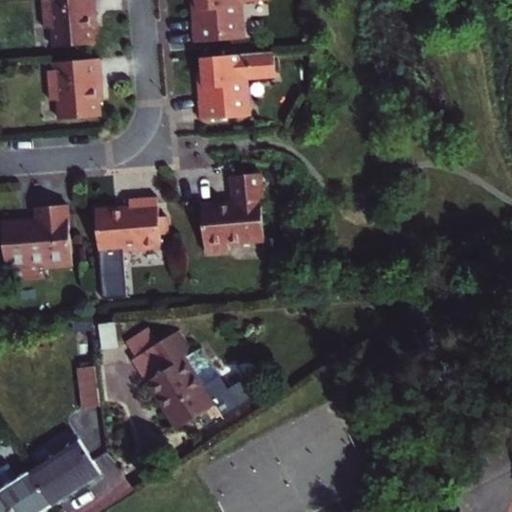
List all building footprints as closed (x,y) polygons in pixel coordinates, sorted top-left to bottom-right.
[(46,0),(49,28),(56,28),(58,47),(99,44),(98,26),(97,16),(101,16),(99,0),(46,0)] [(203,23),(197,23),(199,43),(246,40),(243,4),(274,2),(274,0),(201,0),(202,8),(203,23)] [(208,99),(202,100),(204,120),(251,117),(248,81),(280,79),(278,52),(205,57),(207,85),(208,99)] [(102,89),(106,88),(103,58),(58,61),(59,70),(55,70),(51,70),(54,101),(61,100),(63,119),(104,116),(103,99),(102,89)] [(205,207),(209,257),(232,255),(231,247),(268,244),(265,207),(268,207),(265,174),(236,176),(239,205),(205,207)] [(134,208),(101,210),(109,301),(132,298),(129,251),(167,248),(166,235),(175,234),(173,217),(164,218),(162,197),(134,199),(134,208)] [(14,220),(18,265),(57,262),(57,267),(84,265),(80,203),(49,206),(50,217),(14,220)] [(189,358),(198,353),(183,329),(155,346),(169,368),(151,380),(181,427),(219,403),(201,376),(189,358)] [(81,366),(82,387),(99,385),(98,364),(81,366)] [(84,406),(101,405),(99,385),(82,387),(84,406)] [(75,438),(27,467),(49,503),(97,474),(75,438)] [(34,511),(49,503),(27,467),(0,483),(0,511),(4,511),(8,510),(9,511),(34,511)]
